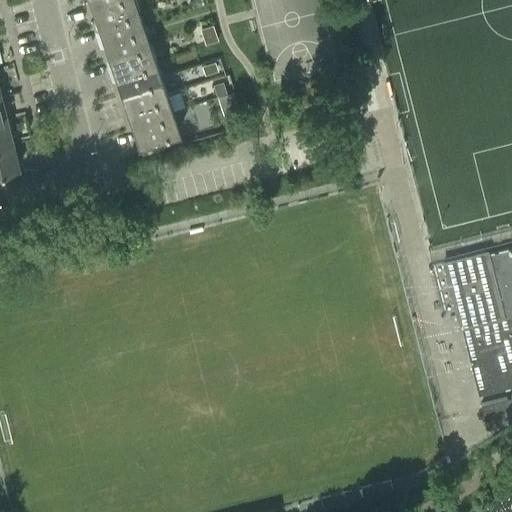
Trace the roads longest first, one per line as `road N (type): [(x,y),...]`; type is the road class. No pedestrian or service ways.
road 1 (residential): [(88,188),(351,127)]
road 2 (residential): [(88,188),(43,0)]
